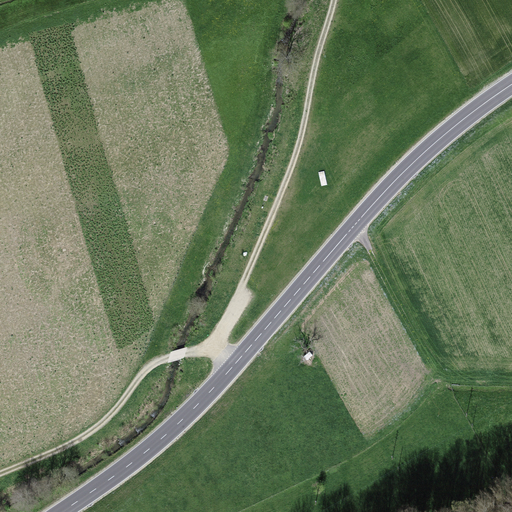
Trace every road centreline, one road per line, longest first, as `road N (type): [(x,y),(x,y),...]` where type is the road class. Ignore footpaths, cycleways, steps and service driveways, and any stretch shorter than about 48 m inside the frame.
road 1 (secondary): [(511,84),(386,188),(166,434),(61,511)]
road 2 (track): [(334,0),(298,148),(214,344)]
road 3 (track): [(236,362),(214,344),(150,365),(91,431),(0,475)]
road 4 (track): [(356,223),(420,345)]
